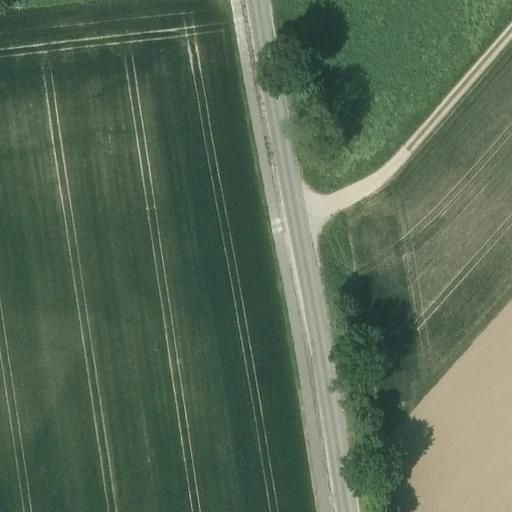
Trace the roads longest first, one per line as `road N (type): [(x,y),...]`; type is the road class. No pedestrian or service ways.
road 1 (secondary): [(256,0),(346,511)]
road 2 (track): [(511,75),(390,207),(357,222),(298,230)]
